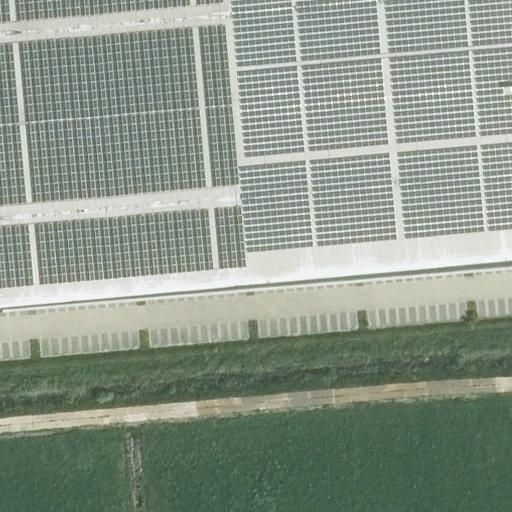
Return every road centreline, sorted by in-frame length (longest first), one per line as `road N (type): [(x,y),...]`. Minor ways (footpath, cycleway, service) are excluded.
road 1 (unknown): [(511,284),(0,332)]
road 2 (secondary): [(0,503),(511,464)]
road 3 (secondary): [(511,431),(0,467)]
